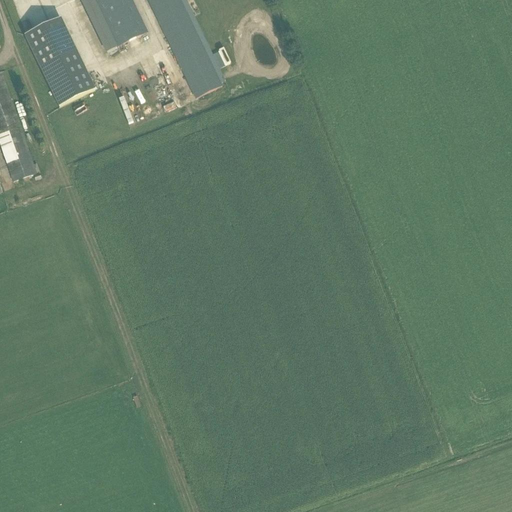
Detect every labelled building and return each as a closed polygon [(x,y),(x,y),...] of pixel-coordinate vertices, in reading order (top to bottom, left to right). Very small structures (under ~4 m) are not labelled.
[(148,34),(131,0),(94,0),(118,49),(148,34)] [(146,0),(195,101),(223,88),(222,85),(225,82),(185,0),(146,0)] [(61,20),(24,38),(59,110),(95,91),(61,20)] [(227,50),(215,54),(219,69),(231,65),(227,50)] [(2,74),(0,74),(0,148),(13,184),(40,175),(37,165),(34,166),(2,74)] [(138,122),(128,97),(121,100),(131,127),(154,118),(150,107),(139,111),(142,120),(138,122)]
